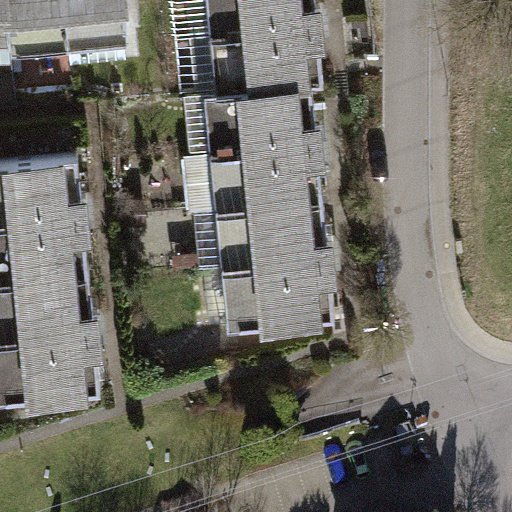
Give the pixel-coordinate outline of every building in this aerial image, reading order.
[(0,0),(0,52),(17,51),(12,0),(0,0)] [(19,66),(79,61),(73,0),(12,0),(17,51),(19,66)] [(73,0),(79,61),(139,56),(133,0),(73,0)] [(183,0),(186,39),(314,30),(311,0),(183,0)] [(186,39),(190,101),(206,101),(318,93),(314,30),(186,39)] [(206,101),(210,163),(338,155),(334,92),(318,93),(206,101)] [(0,140),(0,206),(97,198),(91,132),(0,140)] [(210,163),(215,226),(343,217),(338,155),(210,163)] [(0,206),(0,272),(103,264),(97,198),(0,206)] [(215,226),(219,288),(347,279),(343,217),(215,226)] [(0,272),(0,339),(109,330),(103,264),(0,272)] [(219,288),(224,350),(351,341),(347,279),(219,288)] [(0,339),(0,405),(114,395),(109,330),(0,339)]
